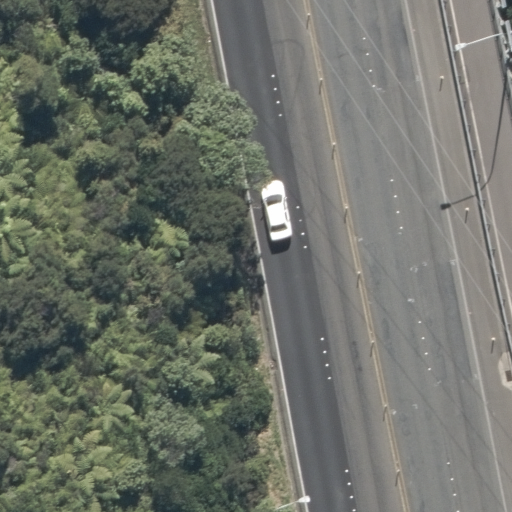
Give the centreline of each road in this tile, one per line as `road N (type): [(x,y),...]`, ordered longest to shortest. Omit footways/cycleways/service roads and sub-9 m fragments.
road 1 (secondary): [(356,0),(458,511)]
road 2 (secondary): [(352,511),(257,0)]
